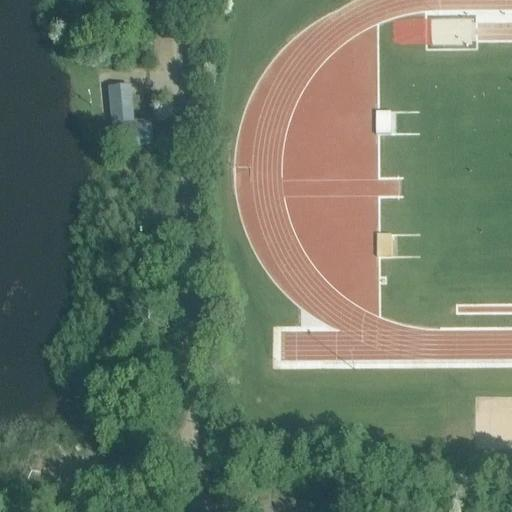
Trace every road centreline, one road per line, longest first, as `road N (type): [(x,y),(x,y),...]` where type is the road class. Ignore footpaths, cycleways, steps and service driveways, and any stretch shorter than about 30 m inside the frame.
road 1 (residential): [(180,0),(194,511)]
road 2 (residential): [(378,511),(258,511)]
